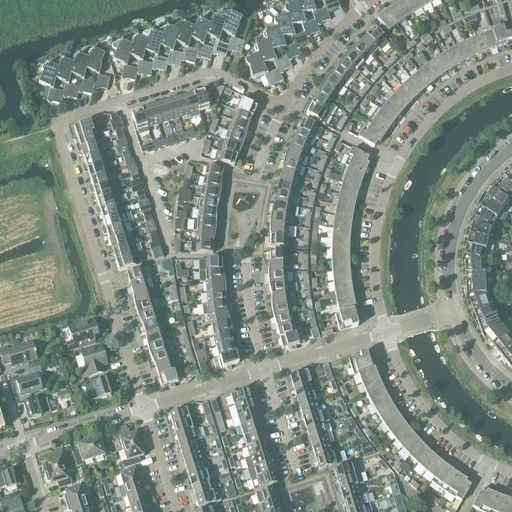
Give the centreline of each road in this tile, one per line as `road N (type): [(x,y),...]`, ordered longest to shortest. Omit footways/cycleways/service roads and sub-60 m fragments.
road 1 (residential): [(142,406),(58,122),(206,73),(282,107)]
road 2 (residential): [(384,333),(373,248),(394,166),(430,116),(511,68)]
road 3 (residential): [(511,474),(469,453),(436,423),(384,333)]
road 4 (residential): [(453,310),(448,263),(457,216),(491,164),(511,149)]
road 5 (residential): [(282,107),(317,53),(373,0)]
road 6 (residential): [(142,406),(264,368)]
road 7 (residential): [(264,368),(384,333)]
road 8 (residential): [(25,445),(142,406)]
